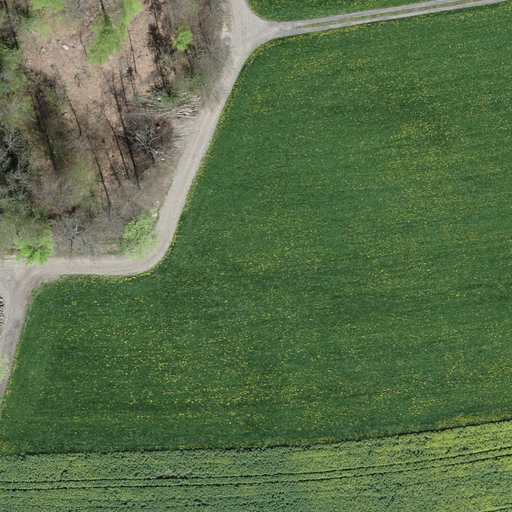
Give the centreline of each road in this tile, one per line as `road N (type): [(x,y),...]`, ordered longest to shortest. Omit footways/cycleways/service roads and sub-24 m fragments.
road 1 (track): [(248,33),(158,255),(96,270),(45,268),(22,284),(0,400)]
road 2 (track): [(479,0),(248,33)]
